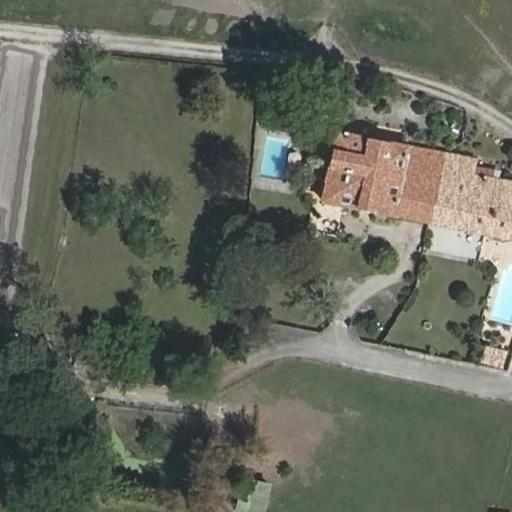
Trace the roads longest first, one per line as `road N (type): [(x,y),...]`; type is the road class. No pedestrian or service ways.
road 1 (track): [(511,123),(466,94),(344,57),(0,27)]
road 2 (track): [(306,345),(268,346),(187,394),(97,389),(0,362)]
